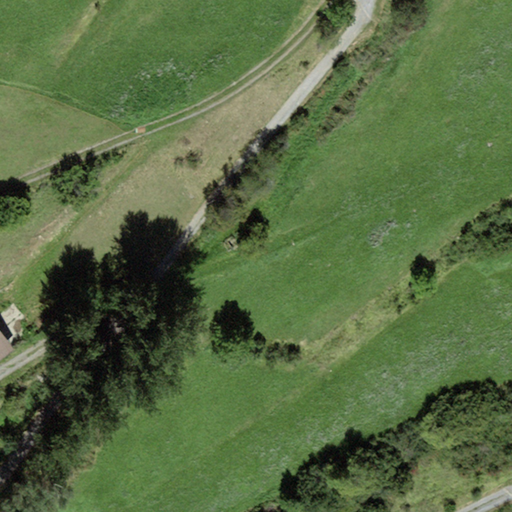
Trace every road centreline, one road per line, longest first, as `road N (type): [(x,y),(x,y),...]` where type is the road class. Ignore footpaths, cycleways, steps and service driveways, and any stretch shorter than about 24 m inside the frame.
road 1 (track): [(364,0),(335,49),(0,471)]
road 2 (track): [(0,203),(267,75),(335,0)]
